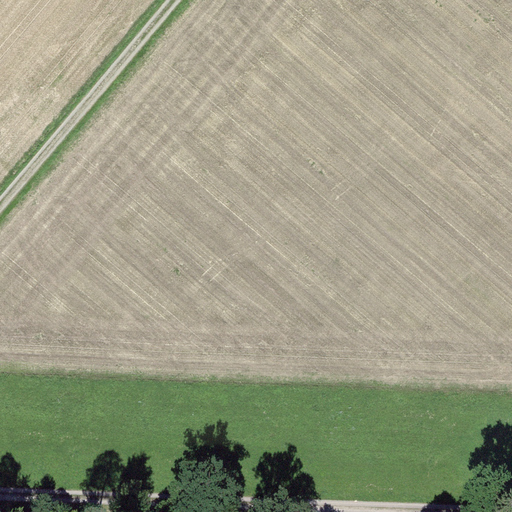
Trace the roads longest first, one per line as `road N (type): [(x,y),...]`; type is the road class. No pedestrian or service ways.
road 1 (track): [(462,511),(0,489)]
road 2 (track): [(0,217),(179,0)]
